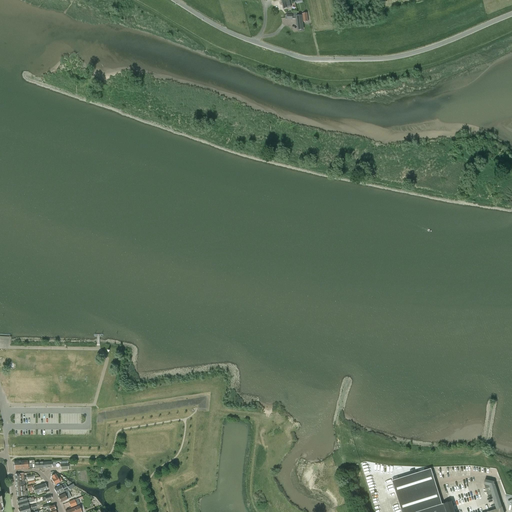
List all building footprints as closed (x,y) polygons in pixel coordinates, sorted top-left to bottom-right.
[(283,9),(291,7),(289,0),(285,0),(281,1),(283,9)] [(287,18),(287,19),(297,19),(298,30),(303,30),(302,22),(303,22),(308,21),(307,13),(296,15),(296,12),(292,12),(292,15),(286,15),(285,15),(285,18),(287,18)] [(35,469),(34,463),(34,460),(14,461),(14,470),(28,469),(35,469)] [(484,484),(488,496),(491,494),(496,509),(486,511),(455,511),(452,501),(442,504),(433,477),(466,476),(466,468),(431,469),(392,481),(401,511),(503,511),(502,507),(494,482),(485,480),(484,484)] [(16,474),(15,475),(16,481),(24,481),(27,479),(30,479),(34,479),(34,478),(34,475),(27,475),(27,477),(24,477),(23,473),(16,474)] [(51,479),(54,485),(55,485),(60,482),(62,481),(60,477),(58,478),(57,476),(56,477),(55,474),(51,476),(53,479),(52,479),(51,479)] [(378,502),(387,499),(379,475),(370,478),(378,502)] [(38,493),(47,490),(45,484),(36,487),(33,488),(35,494),(38,493)] [(65,484),(61,486),(61,485),(54,489),(57,494),(62,491),(63,494),(70,490),(69,489),(68,490),(67,487),(65,484)] [(65,494),(58,497),(61,502),(67,499),(68,500),(71,499),(69,495),(66,497),(65,494)] [(29,500),(18,504),(18,508),(28,505),(28,503),(29,502),(29,503),(34,501),(33,499),(31,500),(29,500)]
